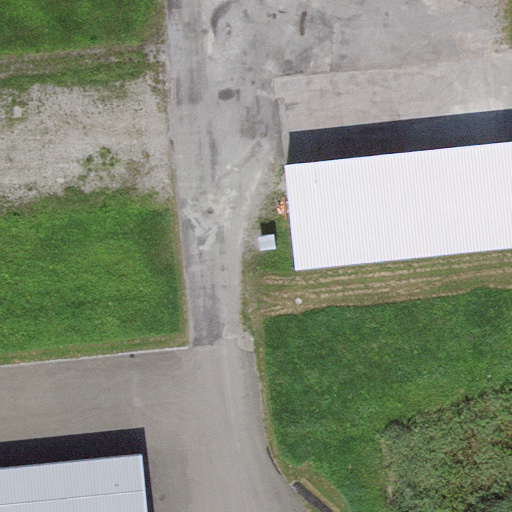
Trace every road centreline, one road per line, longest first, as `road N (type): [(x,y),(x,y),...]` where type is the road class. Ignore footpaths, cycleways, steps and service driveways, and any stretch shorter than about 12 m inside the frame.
road 1 (track): [(235,511),(203,187),(314,0)]
road 2 (track): [(0,72),(197,54)]
road 3 (track): [(197,54),(203,187)]
